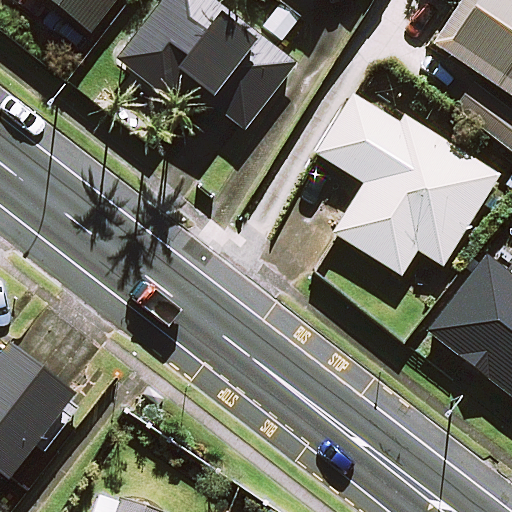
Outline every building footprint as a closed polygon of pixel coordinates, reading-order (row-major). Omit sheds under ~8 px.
[(53,0),(92,29),(114,0),(53,0)] [(263,22),(233,0),(166,0),(124,59),(163,88),(182,62),(216,87),(209,96),(243,122),(289,60),(254,34),(263,22)] [(511,0),(462,0),(434,41),(479,72),(454,108),(511,148),(511,110),(507,108),(511,100),(511,0)] [(399,124),(354,97),(319,154),(366,181),(335,233),(402,273),(417,248),(443,263),(497,173),(403,117),(399,124)] [(511,274),(489,256),(430,329),(511,394),(511,274)] [(75,395),(0,335),(0,469),(10,477),(75,395)] [(159,511),(119,499),(115,511),(159,511)]
